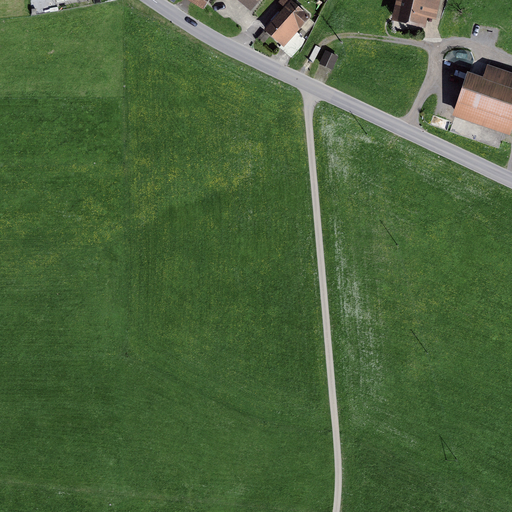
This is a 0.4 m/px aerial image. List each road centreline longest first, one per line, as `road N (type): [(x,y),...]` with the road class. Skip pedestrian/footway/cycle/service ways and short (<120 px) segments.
road 1 (track): [(313,87),(318,250),(341,441),(332,511)]
road 2 (tertiary): [(511,179),(313,87),(152,0)]
road 3 (track): [(301,81),(316,51),(332,40),(442,50)]
road 4 (track): [(511,69),(473,47),(442,50),(409,131)]
